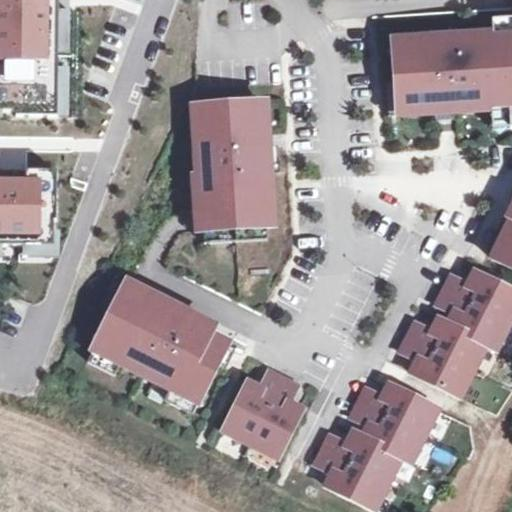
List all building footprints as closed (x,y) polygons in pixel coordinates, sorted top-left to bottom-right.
[(54,121),(53,0),(0,0),(0,116),(13,116),(13,121),(54,121)] [(491,37),(511,35),(511,20),(501,21),(491,22),(491,37)] [(509,129),(511,128),(511,35),(399,42),(401,73),(401,86),(395,86),(397,117),(455,113),(454,106),(466,105),(467,112),(490,111),(507,110),(509,129)] [(392,73),(401,73),(399,42),(390,43),(392,73)] [(388,117),(397,117),(395,86),(386,87),(388,117)] [(256,127),(266,127),(264,102),(254,103),(256,127)] [(254,103),(191,107),(194,164),(199,164),(200,176),(192,177),(195,232),(202,231),(264,228),(272,227),(269,174),(267,147),(266,127),(256,127),(254,103)] [(455,113),(467,112),(466,105),(454,106),(455,113)] [(491,130),(509,129),(507,110),(490,111),(491,130)] [(276,146),(267,147),(269,174),(278,174),(276,146)] [(55,225),(54,175),(0,174),(0,250),(53,250),(53,225),(55,225)] [(511,202),(504,218),(509,220),(489,259),(511,270),(511,202)] [(264,228),(202,231),(203,243),(265,239),(264,228)] [(511,292),(474,273),(467,286),(450,277),(443,292),(508,325),(511,317),(511,292)] [(127,285),(93,352),(120,366),(167,390),(197,405),(231,338),(186,315),(182,324),(170,318),(174,309),(127,285)] [(436,306),(453,314),(447,325),(446,325),(445,326),(485,346),(484,347),(485,347),(495,352),(508,325),(443,292),(436,306)] [(174,309),(170,318),(182,324),(186,315),(174,309)] [(437,320),(431,333),(414,324),(407,339),(472,372),(485,347),(484,347),(485,346),(445,326),(446,325),(437,320)] [(400,353),(416,362),(410,374),(459,399),(472,372),(407,339),(400,353)] [(114,377),(120,366),(93,352),(87,364),(114,377)] [(267,373),(259,388),(246,382),(221,431),(249,445),(282,381),(267,373)] [(249,445),(276,458),(300,409),(288,403),(295,387),(282,381),(249,445)] [(365,391),(358,405),(422,437),(436,410),(387,386),(380,399),(365,391)] [(193,412),(197,405),(167,390),(164,397),(193,412)] [(366,427),(361,437),(360,439),(400,459),(399,460),(408,464),(422,437),(358,405),(351,419),(366,427)] [(329,438),(322,452),(387,484),(399,460),(400,459),(360,439),(361,437),(351,433),(344,446),(329,438)] [(373,511),(387,484),(322,452),(315,466),(330,473),(324,487),(373,511)]
